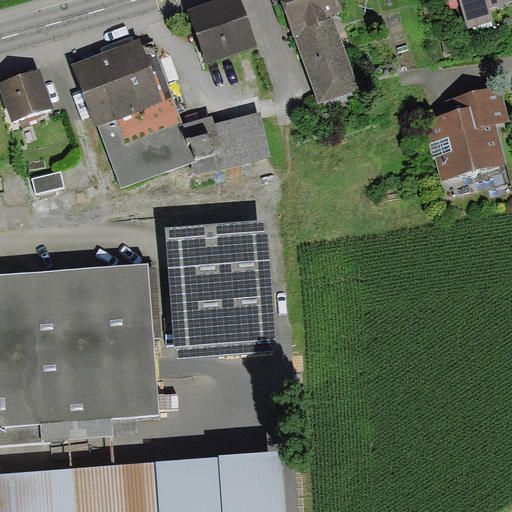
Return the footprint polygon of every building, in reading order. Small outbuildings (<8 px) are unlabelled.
[(227,0),(189,13),(207,62),(252,46),(235,0),(227,0)] [(280,0),(318,101),(351,88),(324,16),(337,11),(332,0),(280,0)] [(457,0),(465,23),(484,18),(481,7),(504,0),(457,0)] [(146,43),(72,68),(115,196),(190,166),(195,181),(270,156),(259,116),(181,139),(146,43)] [(0,104),(5,122),(46,110),(34,73),(0,83),(0,104)] [(483,101),(422,117),(437,177),(499,162),(483,101)] [(169,361),(271,353),(260,220),(158,229),(169,361)] [(142,267),(0,277),(0,423),(153,412),(142,267)] [(281,511),(278,454),(0,473),(0,511),(281,511)]
